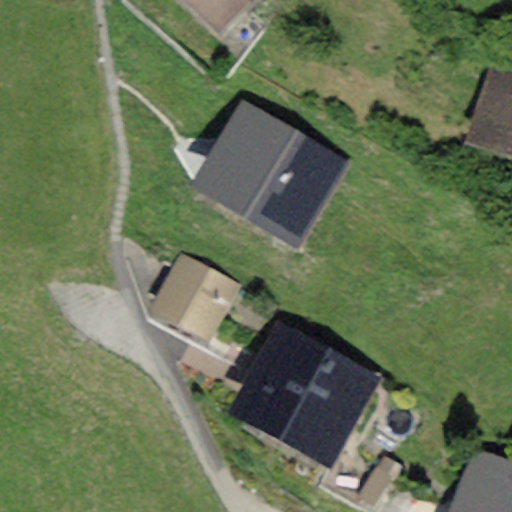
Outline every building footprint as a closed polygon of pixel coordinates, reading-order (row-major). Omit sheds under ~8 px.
[(486,121),(511,129),(511,54),(508,53),(486,121)] [(215,172),(293,217),(328,158),(250,112),(215,172)] [(187,250),(163,296),(207,319),(231,273),(187,250)] [(326,438),(350,394),(363,401),(374,379),(287,331),(251,397),(326,438)] [(467,511),(511,511),(511,467),(487,458),(467,511)]
